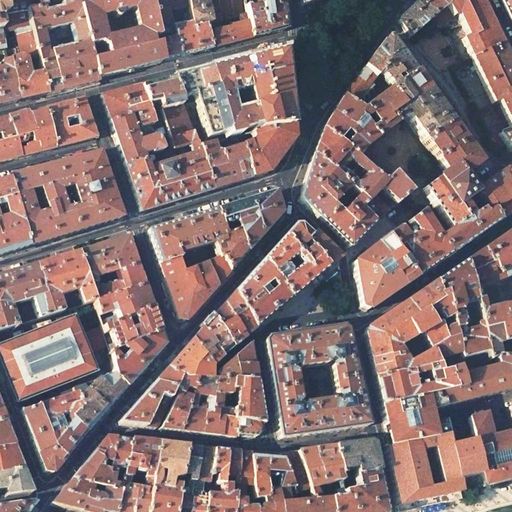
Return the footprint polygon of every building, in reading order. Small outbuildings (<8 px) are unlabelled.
[(34,0),(17,0),(1,3),(3,15),(26,11),(36,9),(34,0)] [(42,0),(34,0),(36,9),(40,9),(44,8),(42,0)] [(93,0),(94,7),(79,9),(87,45),(92,44),(94,53),(95,59),(90,59),(94,80),(129,71),(159,63),(156,46),(149,47),(148,41),(155,39),(150,7),(145,8),(143,0),(93,0)] [(161,44),(156,45),(156,46),(159,63),(167,61),(209,51),(205,34),(204,30),(203,27),(191,30),(190,23),(171,28),(167,12),(187,8),(185,0),(149,0),(150,7),(155,39),(161,39),(161,44)] [(205,27),(208,25),(204,0),(185,0),(187,8),(190,23),(191,30),(203,27),(204,30),(206,29),(205,27)] [(204,0),(208,25),(222,21),(225,21),(233,19),(245,16),(242,0),(204,0)] [(249,40),(282,32),(281,24),(279,0),(242,0),(245,16),(249,40)] [(434,17),(453,1),(452,0),(418,0),(417,1),(434,17)] [(470,59),(501,44),(479,0),(455,0),(453,1),(434,17),(430,20),(437,29),(439,28),(456,15),(460,23),(464,32),(465,34),(467,37),(461,40),(462,42),(470,59)] [(511,0),(500,0),(511,23),(511,0)] [(408,10),(397,20),(397,22),(408,38),(430,20),(434,17),(417,1),(408,10)] [(87,45),(79,9),(78,2),(61,5),(62,11),(41,15),(40,9),(36,9),(26,11),(37,58),(40,74),(45,96),(95,84),(94,80),(90,59),(87,45)] [(24,61),(37,58),(26,11),(3,15),(0,15),(0,27),(0,30),(4,46),(16,43),(20,58),(7,61),(16,103),(45,96),(40,74),(28,76),(24,61)] [(227,30),(205,34),(209,51),(249,40),(245,16),(233,19),(234,27),(227,28),(227,30)] [(225,21),(227,28),(234,27),(233,19),(225,21)] [(312,41),(317,46),(324,38),(325,34),(322,31),(312,41)] [(363,67),(375,78),(378,73),(391,88),(387,91),(399,108),(398,109),(404,118),(421,142),(448,123),(447,121),(445,119),(417,80),(388,39),(388,38),(385,38),(379,46),(365,65),(364,67),(363,67)] [(461,40),(456,42),(465,60),(470,59),(462,42),(461,40)] [(504,129),(497,133),(502,140),(511,154),(511,166),(502,173),(503,173),(510,184),(511,183),(511,67),(501,44),(470,59),(465,60),(487,106),(490,104),(492,107),(501,125),(504,129)] [(178,100),(179,100),(191,97),(205,140),(223,135),(225,141),(236,138),(250,134),(256,132),(290,126),(286,89),(283,52),(171,79),(178,100)] [(0,106),(16,103),(7,61),(0,63),(0,66),(1,70),(0,69),(0,106)] [(361,106),(377,90),(369,84),(375,78),(363,67),(352,83),(346,90),(344,94),(340,99),(349,106),(350,105),(357,112),(363,108),(361,106)] [(138,88),(152,125),(156,136),(158,143),(168,140),(190,132),(179,100),(178,100),(171,79),(138,88)] [(133,115),(134,117),(138,130),(152,125),(138,88),(138,87),(98,97),(107,123),(128,117),(133,115)] [(367,121),(374,128),(368,133),(373,140),(403,119),(404,118),(398,109),(399,108),(387,91),(363,108),(357,112),(363,118),(367,121)] [(358,124),(363,118),(357,112),(350,105),(349,106),(340,99),(328,117),(320,131),(379,187),(390,175),(361,150),(373,140),(368,133),(362,127),(358,124)] [(92,140),(79,102),(42,111),(52,151),(89,141),(92,140)] [(3,121),(11,141),(0,144),(0,164),(18,160),(52,151),(42,111),(3,121)] [(137,143),(128,119),(128,117),(107,123),(122,167),(143,161),(142,156),(146,155),(147,160),(151,159),(150,155),(161,151),(158,143),(156,136),(137,143)] [(134,117),(128,119),(137,143),(156,136),(152,125),(138,130),(134,117)] [(0,144),(11,141),(3,121),(0,121),(0,144)] [(367,121),(362,127),(368,133),(374,128),(367,121)] [(435,161),(462,143),(458,137),(448,123),(421,142),(435,161)] [(249,144),(239,147),(249,179),(265,174),(291,140),(290,126),(256,132),(250,134),(252,141),(249,144)] [(379,187),(320,131),(311,157),(346,189),(355,197),(363,204),(370,197),(370,198),(378,189),(392,206),(398,201),(406,194),(407,193),(390,174),(390,175),(379,187)] [(147,164),(147,160),(143,161),(122,167),(138,213),(210,191),(198,148),(197,147),(191,132),(190,133),(190,132),(168,140),(172,151),(189,146),(192,158),(147,172),(146,169),(147,168),(147,164)] [(252,141),(250,134),(236,138),(239,147),(249,144),(252,141)] [(223,135),(205,140),(207,146),(212,144),(225,141),(223,135)] [(223,146),(225,151),(239,147),(236,138),(225,141),(212,144),(213,149),(223,146)] [(470,170),(477,165),(476,163),(473,159),(470,154),(462,143),(435,161),(444,174),(435,179),(434,180),(442,190),(460,177),(462,176),(470,170)] [(213,149),(212,144),(207,146),(198,148),(210,191),(249,179),(239,147),(225,151),(218,153),(214,152),(213,149)] [(168,149),(161,151),(150,155),(151,159),(147,160),(147,164),(153,162),(153,161),(162,159),(163,158),(170,156),(168,149)] [(70,189),(75,207),(73,207),(68,209),(75,233),(80,231),(119,219),(97,155),(56,165),(55,166),(62,191),(64,191),(70,189)] [(311,157),(297,201),(323,226),(335,212),(330,206),(346,189),(311,157)] [(68,209),(63,210),(58,192),(62,191),(55,166),(6,178),(12,199),(25,248),(75,233),(68,209)] [(474,191),(489,212),(496,223),(511,212),(511,183),(510,184),(503,173),(502,173),(495,177),(474,191)] [(460,177),(442,190),(444,193),(452,205),(455,208),(458,206),(461,203),(468,199),(470,197),(472,196),(471,194),(471,193),(466,185),(460,177)] [(0,202),(12,199),(6,178),(0,179),(0,202)] [(447,231),(459,248),(478,235),(496,223),(489,212),(483,216),(479,211),(471,217),(465,209),(461,203),(458,206),(455,208),(452,205),(444,193),(442,190),(434,180),(421,190),(436,214),(437,216),(447,231)] [(378,189),(370,198),(383,213),(384,213),(392,206),(378,189)] [(483,216),(489,212),(474,191),(471,193),(471,194),(472,196),(472,199),(474,203),(479,211),(483,216)] [(234,231),(234,232),(244,254),(278,215),(272,194),(243,202),(214,211),(218,228),(219,228),(232,223),(234,231)] [(335,212),(323,226),(328,230),(347,249),(348,248),(356,239),(371,225),(358,209),(363,204),(355,197),(338,215),(335,212)] [(383,213),(370,198),(370,197),(363,204),(358,209),(371,225),(382,215),(383,213)] [(0,255),(25,248),(12,199),(0,202),(0,255)] [(470,205),(465,209),(471,217),(479,211),(474,203),(470,205)] [(234,232),(221,235),(219,228),(218,228),(214,211),(200,216),(210,245),(216,260),(218,259),(227,273),(244,254),(234,232)] [(406,261),(402,264),(404,267),(412,280),(448,256),(436,238),(419,211),(406,221),(412,230),(416,236),(407,241),(403,236),(397,227),(395,228),(395,229),(384,237),(396,256),(401,253),(406,261)] [(173,224),(145,233),(156,266),(177,260),(175,256),(183,253),(210,245),(200,216),(173,224)] [(403,236),(412,230),(406,221),(397,227),(403,236)] [(299,247),(306,242),(305,240),(309,237),(297,226),(292,226),(283,236),(297,251),(299,247)] [(511,232),(511,230),(463,263),(474,302),(479,328),(485,355),(486,362),(494,358),(496,357),(494,345),(511,341),(511,303),(482,311),(476,289),(511,275),(511,232)] [(436,238),(448,256),(453,252),(459,248),(447,231),(442,235),(436,238)] [(337,258),(312,234),(309,237),(305,240),(306,242),(309,246),(326,269),(337,259),(338,259),(337,258)] [(271,273),(289,300),(293,296),(326,269),(309,246),(302,251),(299,247),(297,251),(283,236),(262,260),(271,273)] [(364,253),(350,264),(351,266),(354,287),(358,309),(364,312),(409,282),(412,280),(404,267),(402,264),(396,256),(384,237),(364,253)] [(92,303),(142,287),(125,238),(76,254),(92,303)] [(64,276),(69,294),(75,292),(80,306),(92,303),(76,254),(57,260),(62,276),(64,276)] [(184,273),(181,274),(177,260),(156,266),(171,311),(175,321),(183,323),(190,315),(192,317),(228,276),(227,273),(218,259),(216,260),(184,273)] [(61,296),(69,294),(64,276),(62,276),(57,260),(55,260),(53,261),(58,277),(56,278),(61,296)] [(262,260),(233,292),(246,316),(253,329),(254,329),(255,328),(276,311),(289,300),(271,273),(262,260)] [(61,296),(56,278),(58,277),(53,261),(44,264),(34,266),(50,316),(61,312),(56,298),(61,296)] [(462,306),(474,302),(463,263),(432,284),(436,295),(442,294),(449,314),(449,316),(452,330),(457,356),(458,361),(474,357),(477,363),(479,367),(486,362),(485,355),(479,328),(469,331),(460,333),(459,329),(461,329),(462,324),(460,314),(457,311),(459,307),(462,306)] [(34,266),(11,274),(20,304),(28,301),(34,321),(50,316),(34,266)] [(9,307),(20,304),(11,274),(6,275),(11,294),(5,296),(9,307)] [(6,275),(0,276),(0,331),(15,327),(13,319),(9,307),(5,296),(11,294),(6,275)] [(431,326),(426,317),(428,315),(433,312),(441,322),(449,316),(449,314),(442,294),(436,295),(432,284),(364,330),(362,335),(371,379),(435,366),(433,361),(446,358),(457,356),(452,330),(447,328),(444,329),(443,329),(443,330),(443,331),(442,332),(437,325),(435,324),(434,325),(431,326)] [(114,316),(116,322),(149,308),(142,287),(92,303),(96,317),(97,317),(109,312),(113,314),(114,316)] [(246,316),(233,292),(222,305),(233,324),(246,316)] [(21,316),(13,319),(15,327),(34,321),(28,301),(20,304),(22,312),(21,316)] [(462,306),(469,331),(479,328),(474,302),(462,306)] [(92,373),(111,365),(108,353),(100,329),(96,317),(92,303),(80,306),(74,308),(67,311),(61,312),(50,316),(34,321),(15,327),(0,331),(0,347),(13,342),(11,335),(31,328),(34,334),(71,320),(92,373)] [(65,305),(67,311),(74,308),(73,303),(65,305)] [(242,339),(233,324),(222,305),(212,316),(231,348),(241,340),(242,339)] [(116,322),(100,329),(108,353),(111,352),(119,348),(157,332),(149,308),(116,322)] [(434,325),(428,315),(426,317),(431,326),(434,325)] [(99,322),(97,317),(96,317),(100,329),(116,322),(114,316),(99,322)] [(231,348),(212,316),(208,320),(200,329),(219,357),(231,348)] [(253,329),(246,316),(233,324),(242,339),(249,332),(253,330),(253,329)] [(449,316),(441,322),(444,327),(447,328),(452,330),(449,316)] [(13,342),(0,347),(0,367),(3,375),(14,403),(51,388),(92,373),(71,320),(34,334),(13,342)] [(365,428),(366,426),(361,403),(354,373),(350,355),(345,330),(341,327),(332,329),(306,332),(277,337),(266,338),(263,343),(264,348),(266,367),(273,415),(277,439),(278,440),(322,434),(365,428)] [(219,357),(200,329),(199,331),(189,341),(209,369),(218,360),(219,359),(220,358),(219,357)] [(121,362),(111,352),(108,353),(111,365),(112,376),(124,388),(162,346),(157,332),(119,348),(126,356),(121,362)] [(185,380),(195,380),(209,380),(209,369),(189,341),(163,370),(185,380)] [(249,343),(232,358),(232,359),(236,365),(253,366),(251,352),(249,344),(249,343)] [(447,363),(446,363),(448,371),(454,369),(455,370),(477,363),(474,357),(458,361),(447,363)] [(511,358),(496,357),(494,358),(496,367),(502,366),(507,391),(511,389),(511,358)] [(230,381),(255,382),(253,366),(236,365),(232,359),(214,374),(216,380),(230,381)] [(450,390),(445,372),(443,364),(435,366),(371,379),(378,407),(434,394),(450,390)] [(448,371),(445,372),(450,390),(434,394),(436,400),(440,399),(442,408),(507,391),(502,366),(496,367),(457,377),(455,370),(454,369),(448,371)] [(182,388),(191,391),(195,380),(185,380),(163,370),(152,383),(172,390),(176,392),(180,394),(182,388)] [(86,389),(76,400),(79,413),(84,434),(124,388),(112,376),(93,382),(93,383),(86,389)] [(214,380),(209,380),(195,380),(191,391),(189,397),(178,433),(199,435),(202,415),(209,416),(214,380)] [(220,395),(229,396),(229,395),(230,392),(230,381),(216,380),(214,380),(209,416),(202,415),(199,435),(218,437),(220,419),(235,419),(231,410),(225,409),(224,412),(219,411),(220,395)] [(235,411),(231,410),(235,419),(235,421),(258,424),(261,425),(255,382),(230,381),(230,392),(236,391),(236,393),(235,411)] [(152,383),(116,424),(116,425),(117,427),(153,430),(168,400),(167,400),(172,390),(152,383)] [(86,389),(83,385),(72,389),(74,396),(76,400),(86,389)] [(178,433),(189,397),(180,394),(176,392),(157,431),(178,433)] [(434,394),(378,407),(383,431),(428,420),(439,417),(437,410),(442,408),(440,399),(436,400),(434,394)] [(74,396),(18,412),(18,413),(26,433),(44,427),(43,426),(53,419),(59,417),(64,415),(65,420),(79,413),(76,400),(74,396)] [(511,407),(506,409),(511,432),(489,438),(483,414),(474,417),(466,418),(468,426),(469,431),(479,474),(482,487),(486,486),(488,486),(511,479),(511,407)] [(67,425),(60,433),(58,431),(51,435),(55,445),(66,456),(84,434),(79,413),(65,420),(67,425)] [(465,413),(444,418),(440,419),(439,417),(428,420),(430,425),(442,422),(444,431),(468,426),(466,418),(465,413)] [(54,422),(53,419),(43,426),(44,427),(26,433),(28,437),(45,431),(51,447),(63,459),(66,456),(55,445),(51,435),(58,431),(54,422)] [(220,419),(218,437),(233,439),(234,437),(235,421),(235,419),(220,419)] [(387,448),(445,436),(444,431),(442,422),(430,425),(428,420),(383,431),(387,448)] [(234,437),(254,438),(259,433),(258,424),(235,421),(234,437)] [(0,447),(10,446),(9,442),(1,423),(0,423),(0,447)] [(445,436),(469,431),(468,426),(444,431),(445,436)] [(28,437),(42,475),(50,475),(63,459),(51,447),(45,431),(28,437)] [(416,502),(417,502),(456,493),(457,492),(454,480),(479,474),(469,431),(445,436),(387,448),(383,449),(395,507),(416,502)] [(103,439),(90,455),(99,457),(99,458),(100,459),(100,460),(101,460),(102,461),(108,461),(109,456),(114,440),(103,439)] [(114,469),(121,471),(129,441),(114,440),(109,456),(108,461),(105,474),(111,475),(112,476),(114,469)] [(129,472),(149,475),(157,444),(129,441),(121,471),(119,478),(128,478),(129,472)] [(352,471),(353,476),(375,472),(372,457),(370,446),(368,445),(366,443),(331,448),(339,473),(346,472),(352,471)] [(173,511),(178,485),(170,484),(171,479),(179,477),(184,447),(157,444),(149,475),(148,480),(149,480),(148,490),(145,511),(173,511)] [(0,473),(20,471),(10,446),(0,447),(0,473)] [(187,476),(186,482),(191,483),(198,449),(184,447),(179,477),(182,478),(182,475),(187,476)] [(329,486),(342,484),(340,478),(339,473),(331,448),(294,453),(307,490),(320,487),(329,486)] [(198,484),(206,485),(208,474),(212,450),(198,449),(191,483),(187,511),(203,511),(204,502),(196,501),(198,491),(198,484)] [(215,475),(214,486),(217,486),(221,486),(222,486),(223,476),(225,452),(212,450),(208,474),(215,475)] [(223,476),(234,477),(237,478),(236,453),(225,452),(223,476)] [(243,487),(251,487),(249,458),(248,454),(236,453),(237,478),(234,477),(234,487),(235,487),(234,495),(231,511),(254,511),(253,508),(242,508),(243,487)] [(280,460),(290,486),(293,495),(293,496),(301,493),(307,490),(294,453),(278,455),(280,460)] [(90,455),(69,480),(92,485),(103,487),(117,489),(117,486),(108,483),(111,475),(105,474),(108,461),(102,461),(101,460),(100,460),(100,459),(99,458),(99,457),(90,455)] [(275,490),(275,491),(290,486),(280,460),(262,459),(249,458),(251,487),(252,501),(262,499),(267,491),(265,482),(265,477),(277,478),(275,490)] [(114,469),(112,476),(118,477),(119,478),(121,471),(114,469)] [(0,490),(3,490),(4,498),(30,494),(20,471),(0,473),(0,490)] [(345,491),(344,491),(346,498),(331,499),(331,511),(383,511),(383,509),(375,472),(353,476),(352,476),(355,489),(345,491)] [(215,475),(208,474),(206,485),(214,486),(215,475)] [(108,483),(117,486),(118,477),(112,476),(111,475),(108,483)] [(234,487),(234,477),(223,476),(222,486),(229,486),(234,487)] [(126,487),(128,478),(119,478),(118,477),(117,486),(117,489),(113,511),(129,511),(134,488),(126,487)] [(348,484),(347,477),(340,478),(342,484),(344,491),(345,491),(345,488),(347,485),(348,484)] [(134,488),(148,490),(149,480),(148,480),(135,479),(134,488)] [(91,493),(92,485),(69,480),(58,493),(88,501),(101,503),(99,511),(113,511),(117,489),(103,487),(102,494),(91,493)] [(178,481),(178,485),(180,486),(180,490),(184,491),(186,482),(178,481)] [(180,486),(178,485),(173,511),(187,511),(191,483),(186,482),(184,491),(180,490),(180,486)] [(325,491),(327,500),(331,499),(346,498),(344,491),(342,484),(329,486),(330,490),(325,491)] [(102,494),(103,487),(92,485),(91,493),(102,494)] [(220,497),(205,496),(204,502),(203,511),(231,511),(234,495),(228,494),(229,486),(222,486),(221,486),(220,497)] [(290,486),(275,491),(279,511),(331,511),(331,499),(327,500),(311,501),(309,496),(307,490),(301,493),(303,497),(307,501),(288,503),(287,496),(293,495),(290,486)] [(322,495),(320,487),(307,490),(309,496),(322,495)] [(145,511),(148,490),(134,488),(129,511),(145,511)] [(264,511),(254,511),(279,511),(275,491),(267,491),(262,499),(264,511)] [(416,502),(395,507),(395,510),(395,511),(404,511),(416,510),(416,509),(418,509),(444,503),(459,500),(457,492),(416,502)] [(78,511),(99,511),(101,503),(88,501),(58,493),(49,505),(78,511)] [(0,511),(26,511),(33,504),(31,502),(0,506),(0,511)]
